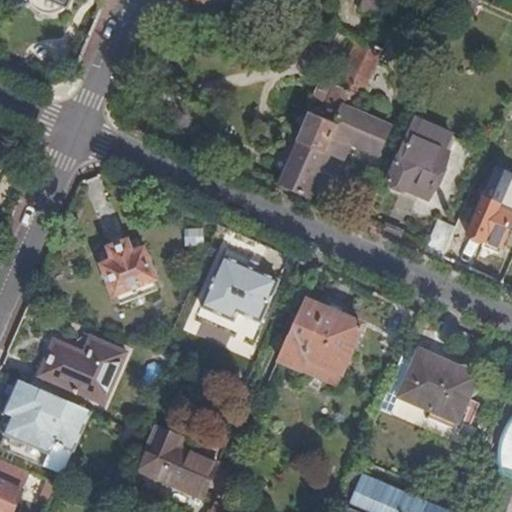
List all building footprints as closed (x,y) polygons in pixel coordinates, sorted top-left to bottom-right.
[(69,10),(73,0),(31,0),(32,2),(35,7),(39,12),(45,14),(50,16),(57,15),(61,13),(66,9),(69,10)] [(244,0),(273,13),(277,5),(265,0),(244,0)] [(385,16),(391,0),(364,0),(362,6),(385,16)] [(453,0),(462,4),(463,0),(391,0),(385,16),(387,17),(393,0),(453,0)] [(271,184),(315,203),(342,142),(370,154),(382,127),(345,111),(372,46),(346,35),(327,82),(323,81),(314,102),(313,107),(310,106),(305,115),(300,113),(288,140),(289,141),(271,184)] [(314,102),(323,81),(309,76),(301,96),(314,102)] [(511,120),(511,119),(504,116),(484,161),(493,165),(511,120)] [(388,183),(415,195),(418,186),(432,192),(456,138),(416,121),(388,183)] [(501,248),(511,223),(511,210),(501,206),(502,203),(486,195),(468,236),(484,243),(487,241),(501,248)] [(426,251),(442,258),(454,229),(439,221),(426,251)] [(154,283),(144,254),(142,255),(138,244),(129,247),(128,246),(111,252),(112,254),(102,257),(106,269),(104,269),(114,298),(116,297),(120,307),(157,293),(153,283),(154,283)] [(222,263),(254,277),(257,271),(225,256),(222,263)] [(277,288),(254,277),(222,263),(199,313),(231,328),(235,318),(258,328),(277,288)] [(306,303),(280,362),(337,387),(363,329),(306,303)] [(250,346),(258,328),(235,318),(231,328),(199,313),(195,321),(250,346)] [(57,344),(36,389),(63,401),(67,389),(75,393),(75,394),(78,396),(78,394),(81,395),(105,405),(126,356),(93,341),(86,357),(57,344)] [(458,424),(478,379),(420,353),(399,399),(458,424)] [(63,477),(90,413),(76,407),(63,401),(36,389),(20,382),(5,416),(6,417),(0,430),(0,433),(6,436),(0,449),(63,477)] [(63,401),(76,407),(81,395),(78,394),(78,396),(75,394),(75,393),(67,389),(63,401)] [(511,481),(511,415),(488,471),(511,481)] [(179,450),(183,442),(158,430),(140,473),(203,501),(218,468),(179,450)] [(222,459),(183,442),(179,450),(218,468),(222,459)] [(31,474),(0,460),(0,467),(29,481),(31,474)] [(14,511),(29,481),(0,467),(0,511),(14,511)] [(441,511),(368,481),(360,500),(355,498),(349,511),(441,511)] [(50,507),(60,486),(50,482),(41,503),(50,507)]
